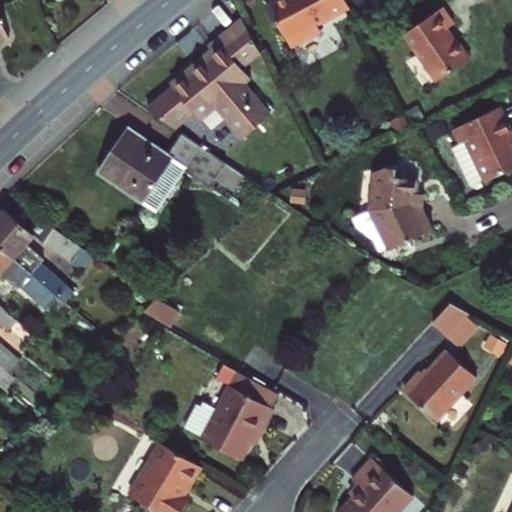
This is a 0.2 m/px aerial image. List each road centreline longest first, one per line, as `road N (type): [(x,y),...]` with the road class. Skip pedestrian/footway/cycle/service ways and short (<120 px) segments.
road 1 (secondary): [(169,0),(0,148)]
road 2 (residential): [(260,511),(347,419)]
